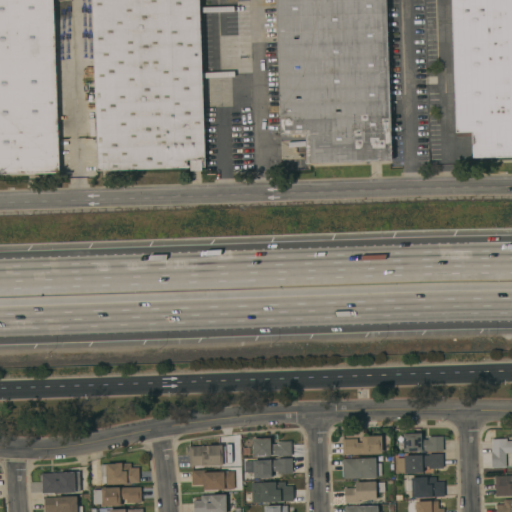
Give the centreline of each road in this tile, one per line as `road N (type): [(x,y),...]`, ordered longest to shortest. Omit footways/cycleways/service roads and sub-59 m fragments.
road 1 (residential): [(0,447),(82,446),(263,416),(511,413)]
road 2 (secondary): [(0,389),(511,373)]
road 3 (secondary): [(511,189),(0,205)]
road 4 (motorway): [(511,245),(121,272)]
road 5 (motorway): [(511,268),(121,272)]
road 6 (motorway): [(12,328),(354,316)]
road 7 (motorway): [(354,316),(511,323)]
road 8 (motorway): [(354,316),(511,310)]
road 9 (motorway): [(121,272),(0,274)]
